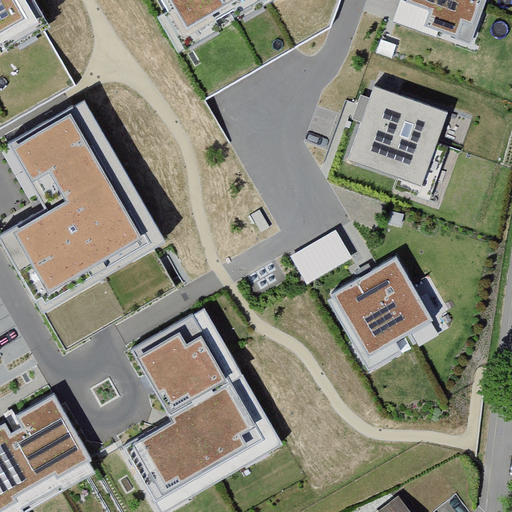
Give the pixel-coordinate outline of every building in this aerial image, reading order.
[(0,0),(0,21),(33,3),(31,0),(0,0)] [(170,0),(189,38),(248,0),(170,0)] [(470,0),(386,0),(376,32),(452,57),(470,0)] [(443,107),(350,77),(323,161),(416,191),(443,107)] [(176,272),(93,128),(17,170),(44,219),(66,207),(75,224),(14,258),(59,338),(75,330),(176,272)] [(379,249),(312,291),(355,359),(423,317),(379,249)] [(227,332),(126,382),(191,511),(192,511),(293,461),(227,332)] [(0,511),(10,511),(78,473),(34,399),(0,418),(0,511)] [(409,511),(392,489),(362,511),(409,511)]
